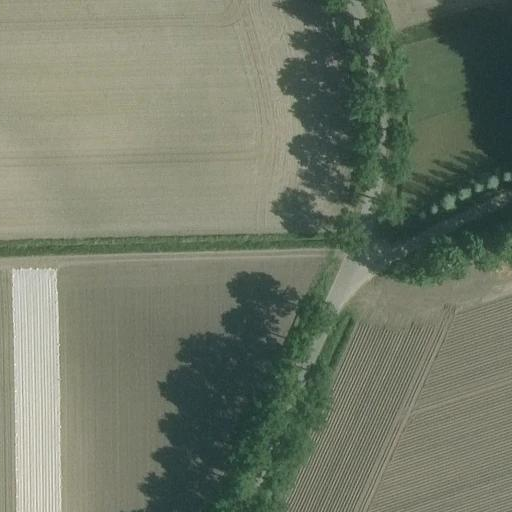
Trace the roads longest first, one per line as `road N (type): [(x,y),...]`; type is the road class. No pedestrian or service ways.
road 1 (unclassified): [(348,267),(379,176),(368,33),(356,0)]
road 2 (unclassified): [(240,511),(348,267)]
road 3 (unclassified): [(348,267),(395,255),(511,194)]
